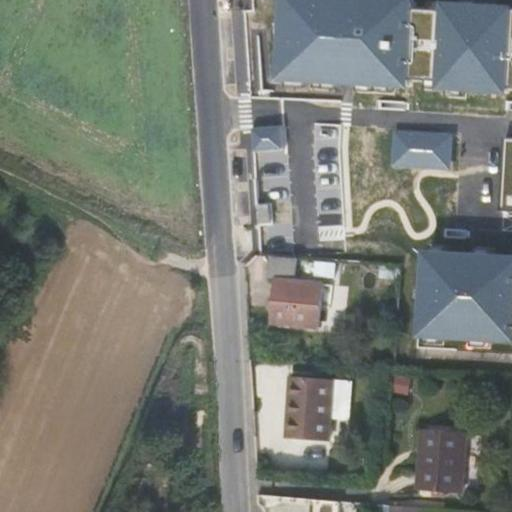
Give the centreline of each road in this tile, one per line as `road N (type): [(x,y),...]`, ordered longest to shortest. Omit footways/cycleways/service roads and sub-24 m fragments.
road 1 (residential): [(207,0),(243,511)]
road 2 (track): [(227,266),(174,256),(0,166)]
